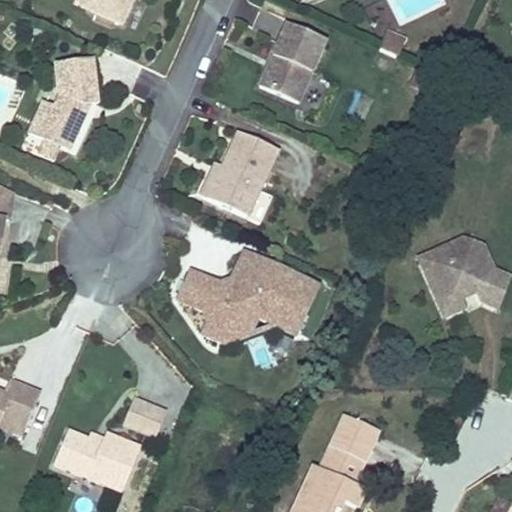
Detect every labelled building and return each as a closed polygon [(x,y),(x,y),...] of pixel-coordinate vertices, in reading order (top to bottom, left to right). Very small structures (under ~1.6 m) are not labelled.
[(89,11),(94,0),(83,0),(80,7),(89,11)] [(94,0),(89,11),(121,25),(132,0),(94,0)] [(259,87),(298,105),(310,76),(325,43),(287,25),(273,57),(278,59),(274,69),(269,67),(259,87)] [(387,32),(378,54),(398,62),(407,40),(387,32)] [(273,57),(269,67),(274,69),(278,59),(273,57)] [(54,65),(57,98),(53,108),(41,103),(34,120),(50,127),(43,142),(36,156),(53,164),(60,149),(69,153),(85,119),(78,116),(81,108),(90,108),(97,107),(93,61),(54,65)] [(433,79),(417,72),(411,86),(427,93),(433,79)] [(363,118),(372,100),(358,93),(348,111),(363,118)] [(78,116),(85,119),(90,108),(81,108),(78,116)] [(50,127),(34,120),(27,134),(43,142),(50,127)] [(238,134),(221,169),(206,201),(247,220),(259,226),(272,198),(260,192),(278,153),(238,134)] [(206,201),(221,169),(215,167),(200,198),(206,201)] [(465,308),(461,299),(465,290),(472,287),(475,293),(478,302),(480,301),(496,308),(508,278),(493,272),(483,249),(462,240),(441,250),(445,259),(423,268),(444,317),(465,308)] [(419,259),(423,268),(445,259),(441,250),(419,259)] [(222,293),(220,286),(190,273),(177,301),(202,313),(206,325),(201,336),(224,346),(232,329),(258,320),(276,328),(295,337),(317,288),(267,264),(266,268),(258,264),(259,261),(243,254),(232,278),(233,281),(236,288),(222,293)] [(220,286),(222,293),(236,288),(233,281),(220,286)] [(465,290),(461,299),(475,293),(472,287),(465,290)] [(224,346),(276,328),(258,320),(232,329),(224,346)] [(0,422),(1,419),(26,429),(40,395),(9,381),(4,395),(0,393),(0,422)] [(165,413),(133,400),(122,426),(154,439),(165,413)] [(376,435),(344,419),(330,448),(362,463),(376,435)] [(67,432),(53,466),(121,494),(140,449),(105,435),(103,440),(101,446),(88,440),(67,432)] [(90,434),(88,440),(101,446),(103,440),(90,434)] [(362,463),(330,448),(319,473),(351,488),(362,463)] [(336,511),(341,503),(355,510),(363,493),(351,488),(319,473),(313,470),(292,511),(336,511)]
